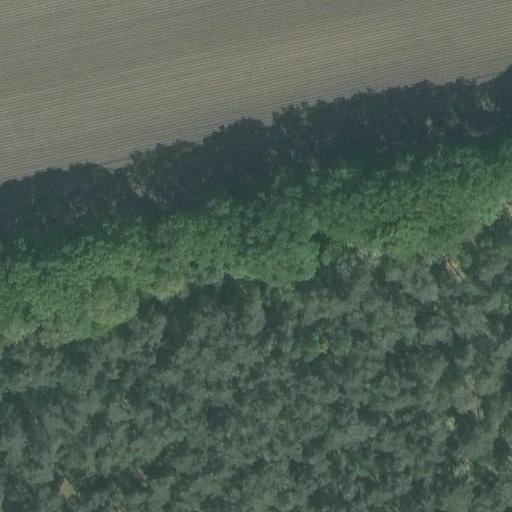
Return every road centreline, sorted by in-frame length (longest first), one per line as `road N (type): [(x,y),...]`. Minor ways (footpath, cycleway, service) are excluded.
road 1 (track): [(0,264),(393,171)]
road 2 (track): [(393,171),(511,143)]
